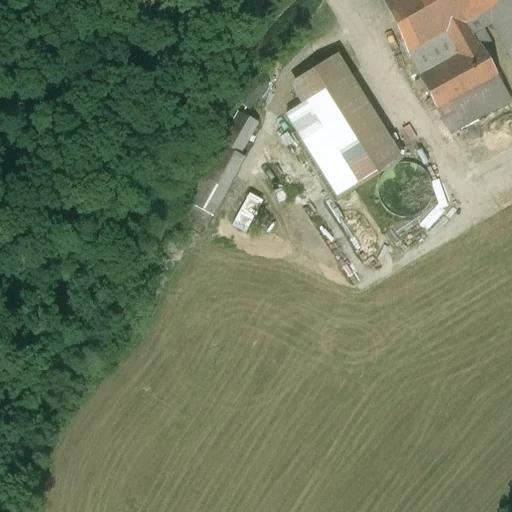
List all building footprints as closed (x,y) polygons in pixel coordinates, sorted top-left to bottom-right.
[(381,0),(403,44),(426,31),(431,40),(461,23),(496,3),(494,0),(381,0)] [(511,0),(501,0),(496,3),(461,23),(468,35),(489,24),(511,63),(511,0)] [(461,23),(431,40),(426,31),(403,44),(419,79),(417,79),(435,110),(495,77),(478,45),(475,47),(468,35),(461,23)] [(334,58),(293,83),(305,103),(284,116),(335,199),(398,160),(334,58)] [(495,77),(435,110),(448,135),(509,101),(495,77)] [(255,124),(238,114),(220,145),(221,146),(237,155),(255,124)] [(237,155),(221,146),(196,189),(217,201),(242,158),(237,155)] [(415,166),(411,164),(407,164),(402,163),(396,165),(392,166),(387,169),(384,172),(383,174),(380,177),(379,181),(378,184),(377,187),(377,191),(377,195),(378,197),(378,200),(379,202),(381,206),(384,209),(386,211),(389,214),(393,215),(397,217),(404,218),(411,217),(415,215),(419,213),(422,211),(424,208),(427,205),(429,202),(430,199),(431,195),(431,190),(430,185),(429,181),(428,178),(426,175),(424,172),(420,169),(418,168),(415,166)] [(261,232),(273,201),(254,194),(242,225),(261,232)]
